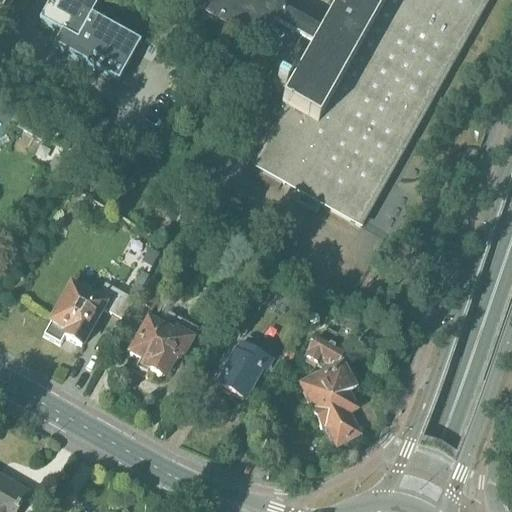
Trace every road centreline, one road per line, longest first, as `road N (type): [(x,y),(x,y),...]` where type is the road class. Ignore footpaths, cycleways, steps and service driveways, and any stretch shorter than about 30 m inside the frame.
road 1 (primary): [(511,150),(410,441),(378,502)]
road 2 (primary): [(406,511),(511,234)]
road 3 (secondary): [(0,382),(207,493)]
road 4 (primary): [(447,511),(511,321)]
